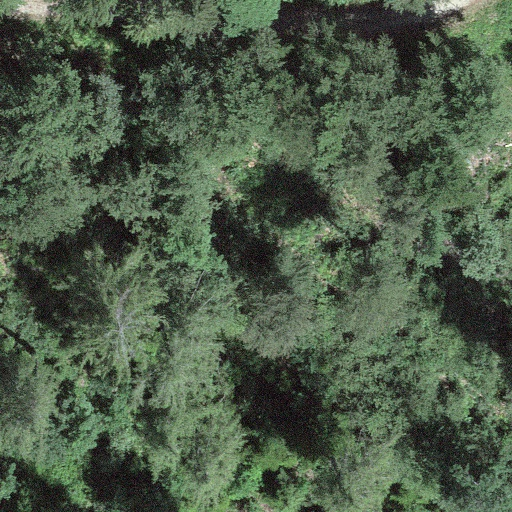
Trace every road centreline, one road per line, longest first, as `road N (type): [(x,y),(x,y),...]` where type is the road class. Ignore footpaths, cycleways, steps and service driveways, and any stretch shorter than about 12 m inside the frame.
road 1 (track): [(471,511),(279,358),(0,177)]
road 2 (track): [(0,12),(340,34),(410,26),(467,0)]
